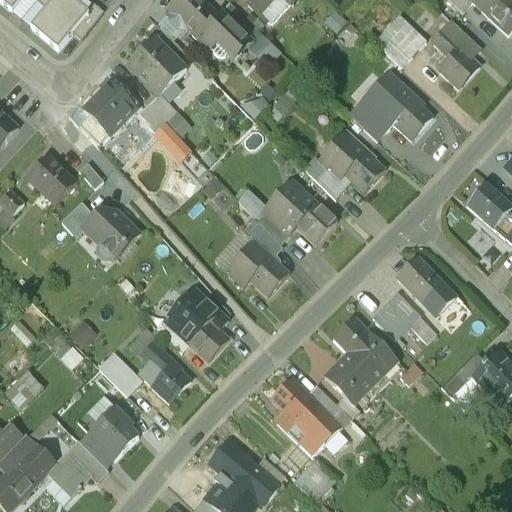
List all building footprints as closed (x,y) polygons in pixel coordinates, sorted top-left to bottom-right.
[(0,0),(0,4),(12,15),(24,0),(0,0)] [(88,15),(68,0),(55,0),(46,12),(30,30),(58,53),(72,36),(89,16),(88,15)] [(55,0),(39,0),(36,4),(46,12),(55,0)] [(218,18),(198,0),(182,0),(169,15),(171,16),(170,17),(170,23),(179,32),(184,31),(186,30),(209,52),(220,41),(237,56),(250,43),(228,22),(225,25),(218,18)] [(240,0),(247,5),(246,7),(259,18),(275,0),(278,0),(289,10),(297,0),(240,0)] [(499,12),(489,24),(507,41),(511,35),(511,2),(510,0),(499,12)] [(493,0),(490,4),(499,12),(510,0),(509,0),(493,0)] [(229,7),(218,18),(225,25),(228,22),(250,43),(258,34),(229,7)] [(89,16),(72,36),(81,44),(103,16),(94,8),(88,15),(89,16)] [(407,29),(383,56),(401,73),(425,46),(407,29)] [(171,60),(154,44),(156,43),(155,41),(129,69),(158,98),(160,100),(160,99),(186,73),(172,59),(171,60)] [(453,44),(441,57),(450,65),(460,54),(457,52),(460,49),(453,44)] [(450,65),(439,77),(458,95),(479,72),(460,54),(450,65)] [(424,110),(390,79),(373,98),(373,106),(386,117),(395,107),(404,116),(393,128),(393,129),(411,145),(433,121),(422,112),(424,110)] [(136,113),(111,87),(85,112),(111,138),(136,113)] [(160,99),(160,100),(158,98),(148,108),(166,128),(177,117),(160,99)] [(166,128),(148,108),(137,118),(155,138),(166,128)] [(390,132),(363,108),(351,121),(377,146),(390,132)] [(0,113),(0,150),(19,131),(0,113)] [(385,173),(348,138),(328,159),(332,163),(324,171),(328,174),(326,176),(345,195),(352,187),(363,197),(385,173)] [(77,186),(47,159),(26,182),(55,209),(77,186)] [(88,167),(78,176),(94,194),(104,185),(88,167)] [(345,195),(326,176),(317,187),(335,205),(345,195)] [(295,189),(259,228),(264,232),(279,216),(298,233),(316,249),(337,226),(295,189)] [(511,210),(511,212),(485,189),(466,210),(503,243),(511,232),(511,210)] [(10,194),(0,205),(0,207),(13,219),(24,207),(10,194)] [(82,206),(61,225),(76,242),(85,234),(84,233),(95,221),(82,206)] [(138,237),(115,216),(101,216),(95,221),(84,233),(85,234),(100,247),(97,251),(98,259),(103,264),(111,265),(138,237)] [(298,233),(279,216),(264,232),(281,251),(298,233)] [(264,232),(259,228),(246,241),(252,247),(254,245),(272,261),(281,251),(264,232)] [(272,261),(254,245),(252,247),(226,276),(244,292),(251,285),(269,301),(290,277),(272,261)] [(447,289),(419,260),(398,281),(423,306),(435,294),(438,298),(447,289)] [(467,309),(447,289),(438,298),(431,304),(439,312),(445,305),(458,318),(467,309)] [(396,295),(370,320),(394,345),(410,329),(426,346),(436,336),(396,295)] [(192,306),(180,319),(200,339),(210,328),(205,324),(208,321),(192,306)] [(356,322),(333,344),(347,358),(324,382),(352,410),(398,364),(356,322)] [(191,349),(189,351),(208,368),(228,345),(210,328),(200,339),(191,349)] [(191,349),(173,333),(166,341),(182,358),(189,351),(191,349)] [(169,361),(153,347),(142,361),(164,380),(173,369),(167,364),(169,361)] [(61,360),(72,370),(83,359),(72,348),(61,360)] [(511,398),(511,368),(499,355),(473,380),(501,409),(511,398)] [(164,380),(152,393),(171,409),(191,386),(173,369),(164,380)] [(22,411),(43,388),(26,372),(5,395),(22,411)] [(110,383),(99,372),(91,380),(120,408),(128,400),(110,383)] [(118,374),(110,383),(128,400),(136,392),(118,374)] [(456,375),(440,391),(452,402),(467,386),(456,375)] [(308,399),(292,384),(271,405),(285,419),(276,428),(311,462),(341,432),(308,399)] [(350,423),(316,391),(308,399),(341,432),(350,423)] [(115,412),(90,437),(116,463),(138,442),(125,428),(128,425),(115,412)] [(3,439),(0,436),(0,467),(25,444),(11,430),(3,439)] [(25,444),(0,467),(0,471),(7,478),(32,451),(25,444)] [(109,476),(78,444),(67,455),(93,481),(91,483),(97,489),(109,476)] [(67,455),(57,465),(36,446),(32,451),(7,478),(0,485),(0,507),(5,511),(15,511),(48,476),(73,500),(91,483),(93,481),(67,455)] [(255,469),(228,447),(208,471),(238,495),(248,483),(268,499),(283,481),(260,463),(255,469)] [(307,502),(314,509),(339,482),(317,461),(292,488),(307,502)] [(317,511),(314,509),(307,502),(296,511),(317,511)]
